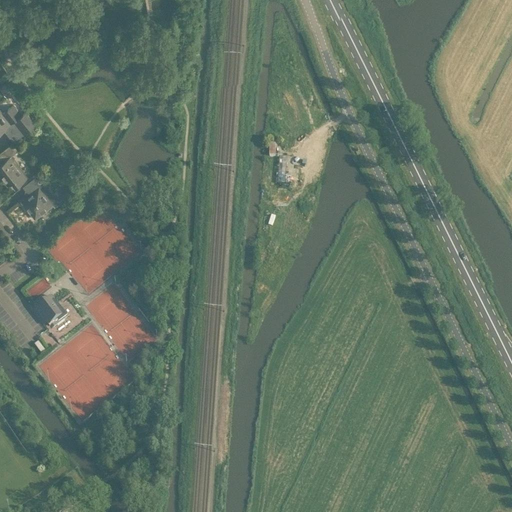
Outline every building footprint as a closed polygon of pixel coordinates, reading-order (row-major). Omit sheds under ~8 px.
[(7,79),(1,83),(9,93),(15,89),(7,79)] [(0,129),(7,124),(17,136),(38,120),(28,107),(24,110),(16,100),(6,108),(0,100),(0,129)] [(18,181),(30,172),(13,150),(19,146),(13,139),(0,149),(0,159),(4,164),(1,167),(10,179),(15,176),(18,181)] [(283,157),(281,187),(289,188),(291,158),(283,157)] [(57,188),(45,173),(43,172),(42,172),(41,172),(40,172),(39,170),(25,180),(31,188),(23,195),(38,213),(57,199),(58,201),(65,195),(58,186),(57,188)] [(272,220),(276,221),(280,212),(276,210),(272,220)] [(53,328),(60,322),(62,325),(71,319),(55,298),(39,310),(53,328)] [(7,320),(1,323),(8,334),(14,330),(7,320)] [(41,353),(50,347),(43,337),(34,343),(41,353)]
